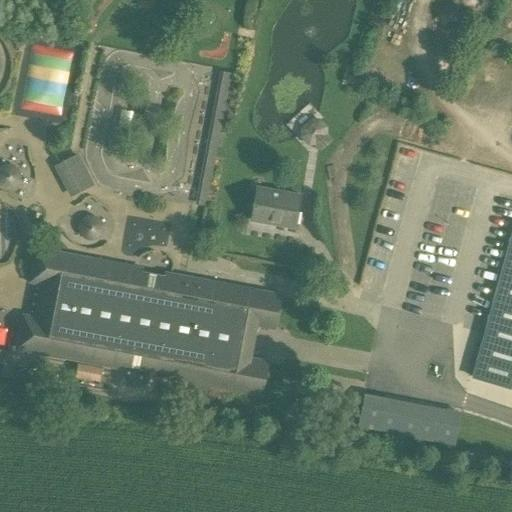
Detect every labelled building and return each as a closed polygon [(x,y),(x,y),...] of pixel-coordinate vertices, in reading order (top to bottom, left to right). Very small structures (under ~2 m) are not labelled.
[(38,45),(27,106),(66,114),(77,52),(38,45)] [(222,149),(224,134),(220,133),(232,73),(220,71),(195,204),(206,207),(217,148),(222,149)] [(295,228),(300,196),(256,188),(251,221),(295,228)] [(511,232),(472,377),(511,388),(511,232)] [(275,328),(280,296),(36,254),(30,286),(43,288),(37,323),(24,321),(19,353),(263,395),(269,363),(249,360),(255,324),(266,326),(275,328)] [(12,325),(15,308),(0,305),(0,363),(11,365),(17,326),(12,325)] [(367,400),(362,428),(463,446),(468,419),(367,400)]
